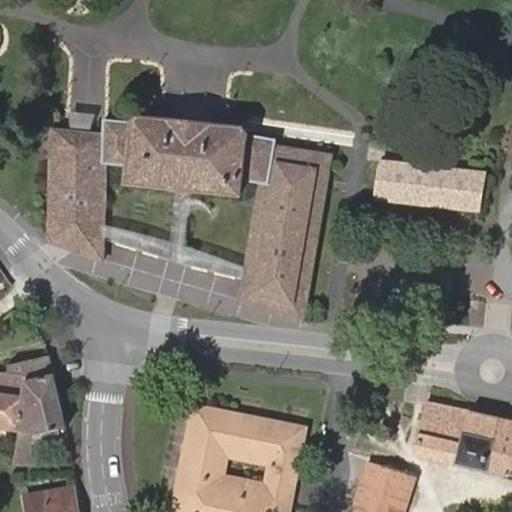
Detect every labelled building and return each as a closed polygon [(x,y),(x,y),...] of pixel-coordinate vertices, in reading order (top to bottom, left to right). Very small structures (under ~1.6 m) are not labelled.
[(52,129),(51,241),(103,260),(103,243),(103,232),(104,165),(128,167),(127,182),(241,195),(243,182),(265,185),(245,275),(243,286),(240,301),(300,319),(334,152),(277,145),(278,138),(247,134),(249,129),(135,117),(135,123),(111,121),(88,118),(86,131),(52,129)] [(476,209),(479,192),(483,175),(380,165),(376,197),(476,209)] [(245,275),(103,232),(103,243),(243,286),(245,275)] [(0,428),(18,431),(15,465),(35,463),(35,456),(30,455),(33,433),(41,435),(67,427),(49,354),(24,361),(14,312),(0,320),(0,428)] [(511,478),(511,424),(423,403),(417,431),(420,433),(416,454),(511,478)] [(223,432),(227,411),(195,405),(191,425),(223,432)] [(288,511),(305,428),(227,411),(223,432),(191,425),(172,511),(288,511)] [(78,511),(73,487),(22,495),(25,511),(78,511)]
